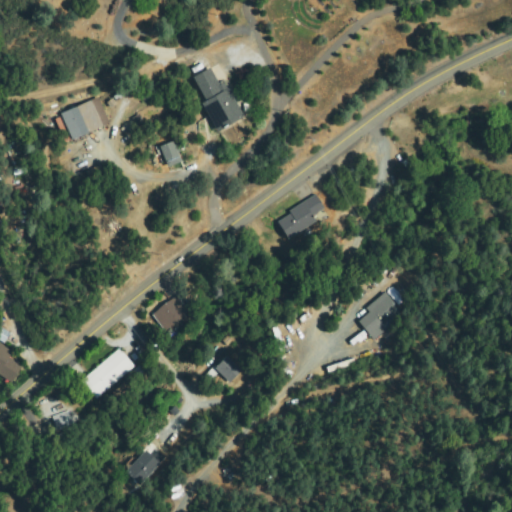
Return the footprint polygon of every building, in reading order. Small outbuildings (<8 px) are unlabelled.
[(194,79),(209,69),(243,116),(220,132),(201,104),(208,99),(194,79)] [(73,139),(62,115),(92,101),(103,124),(73,139)] [(162,143),(174,140),(178,162),(166,165),(162,143)] [(313,195),(324,209),(289,238),(278,224),(313,195)] [(383,294),(399,307),(374,337),(359,324),(383,294)] [(176,297),(187,314),(163,331),(152,314),(176,297)] [(9,383),(0,376),(0,348),(22,366),(9,383)] [(96,398),(83,382),(119,351),(133,368),(96,398)] [(240,371),(231,382),(215,369),(224,358),(240,371)] [(52,417),(70,410),(75,424),(58,431),(52,417)] [(126,472),(144,453),(157,465),(140,484),(126,472)]
